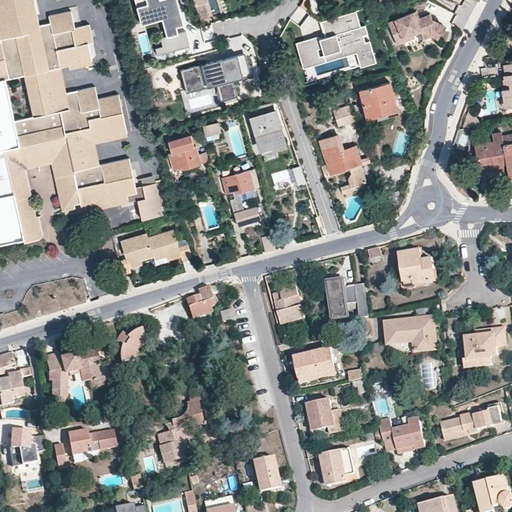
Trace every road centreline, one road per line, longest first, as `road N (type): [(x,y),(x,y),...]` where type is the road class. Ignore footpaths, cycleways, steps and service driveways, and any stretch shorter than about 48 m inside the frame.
road 1 (residential): [(0,342),(247,268)]
road 2 (residential): [(307,511),(247,268)]
road 3 (residential): [(492,0),(439,128),(430,205)]
road 4 (residential): [(313,511),(511,440)]
road 5 (residential): [(247,268),(389,230),(430,205)]
